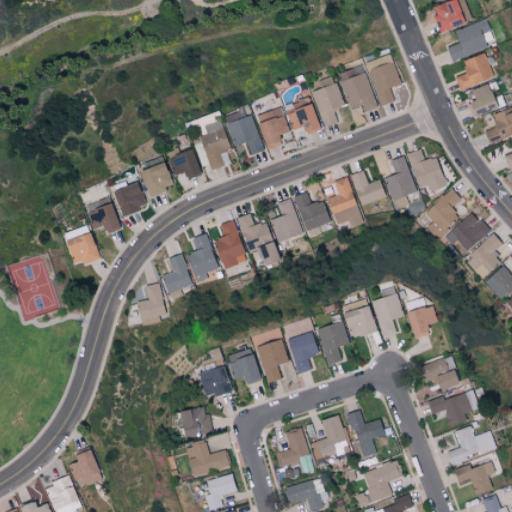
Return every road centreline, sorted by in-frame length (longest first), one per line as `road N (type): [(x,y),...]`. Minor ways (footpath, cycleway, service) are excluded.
road 1 (residential): [(0,488),(62,436),(86,394),(122,287),(157,239),(211,205),(448,117)]
road 2 (residential): [(511,211),(467,157),(399,0)]
road 3 (residential): [(245,427),(388,382)]
road 4 (residential): [(388,382),(440,511)]
